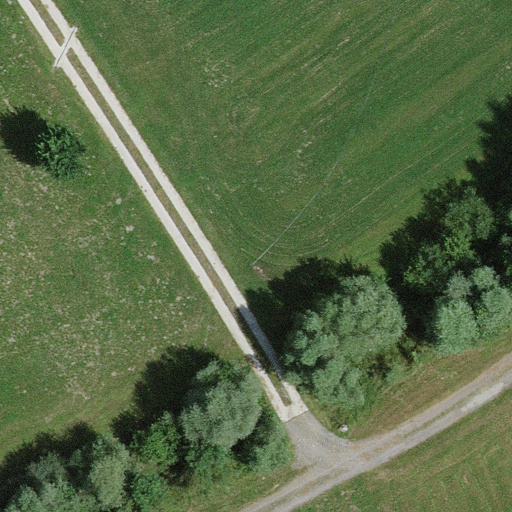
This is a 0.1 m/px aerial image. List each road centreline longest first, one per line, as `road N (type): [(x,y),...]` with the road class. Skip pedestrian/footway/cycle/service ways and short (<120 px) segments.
road 1 (track): [(32,0),(190,236),(335,481)]
road 2 (track): [(511,370),(279,511)]
